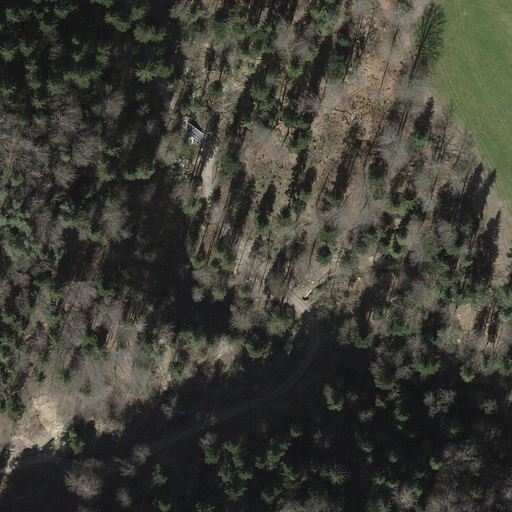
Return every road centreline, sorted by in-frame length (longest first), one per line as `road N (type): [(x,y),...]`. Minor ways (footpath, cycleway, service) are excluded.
road 1 (track): [(0,471),(44,458),(92,470),(119,464),(284,388),(314,348),(309,315),(252,263),(217,215),(207,143),(172,111),(127,0)]
road 2 (track): [(413,0),(399,36),(405,71),(427,114),(469,160),(480,207)]
